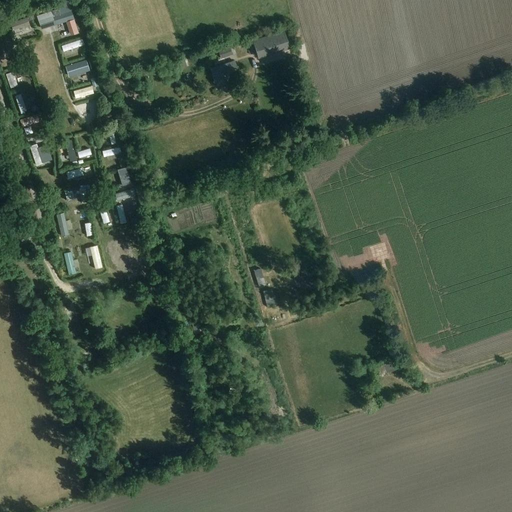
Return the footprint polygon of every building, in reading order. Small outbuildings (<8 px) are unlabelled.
[(41,29),(73,18),(67,0),(57,4),(58,9),(37,16),(41,29)] [(54,3),(42,8),(44,12),(56,7),(54,3)] [(10,24),(13,31),(29,25),(27,18),(10,24)] [(252,41),(258,59),(290,49),(284,31),(252,41)] [(62,56),(83,48),(81,41),(59,49),(62,56)] [(218,51),(221,59),(232,55),(230,47),(218,51)] [(181,70),(188,68),(185,61),(179,63),(181,70)] [(234,61),(210,69),(216,86),(225,83),(222,74),(237,68),(234,61)] [(9,92),(16,90),(11,74),(4,77),(9,92)] [(74,103),(93,97),(90,89),(71,94),(74,103)] [(64,144),(68,169),(76,168),(72,143),(64,144)] [(104,153),(105,160),(120,158),(119,151),(104,153)] [(117,170),(122,186),(131,184),(126,167),(117,170)] [(67,184),(82,179),(79,171),(64,176),(67,184)] [(44,191),(49,189),(44,176),(39,179),(44,191)] [(79,186),(82,203),(89,202),(88,194),(90,193),(88,184),(79,186)] [(65,191),(67,200),(81,197),(79,188),(65,191)] [(120,208),(114,210),(119,228),(125,227),(120,208)] [(58,239),(65,237),(61,219),(54,220),(58,239)] [(261,269),(253,271),(258,287),(266,285),(261,269)] [(275,304),(271,289),(263,291),(267,306),(275,304)] [(193,331),(200,329),(198,321),(191,323),(193,331)] [(396,358),(367,367),(371,379),(400,370),(396,358)]
